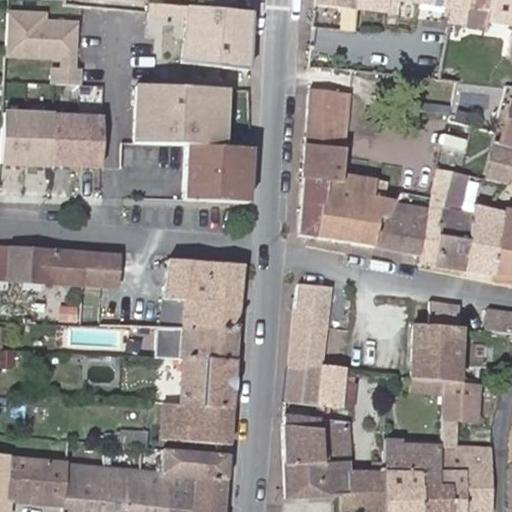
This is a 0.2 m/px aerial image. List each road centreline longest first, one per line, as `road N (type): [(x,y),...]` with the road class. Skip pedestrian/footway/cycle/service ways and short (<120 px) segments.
road 1 (residential): [(0,234),(107,236),(278,256)]
road 2 (tertiary): [(278,256),(272,222),(287,0)]
road 3 (tertiary): [(254,511),(278,256)]
road 4 (residential): [(278,256),(511,296)]
road 5 (residential): [(501,511),(498,468),(511,385)]
